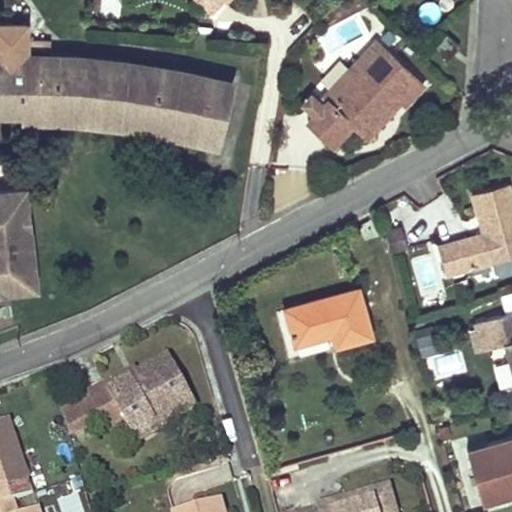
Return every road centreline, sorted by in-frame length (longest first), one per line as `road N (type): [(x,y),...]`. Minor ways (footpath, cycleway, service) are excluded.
road 1 (residential): [(498,0),(485,122),(0,357)]
road 2 (unknown): [(359,188),(427,438)]
road 3 (unknown): [(170,281),(262,511)]
